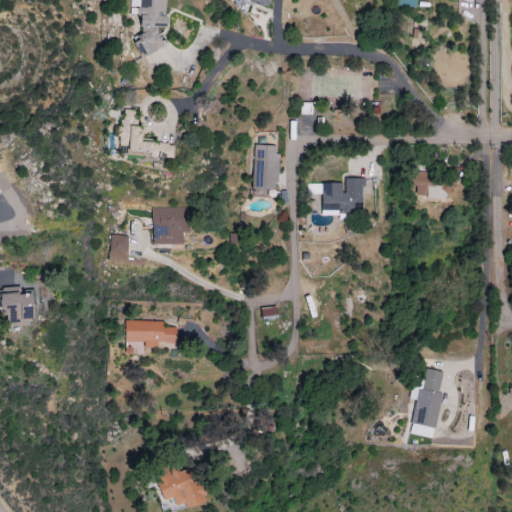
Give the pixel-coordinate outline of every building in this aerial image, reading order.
[(163,47),(156,33),(156,27),(166,28),(166,19),(165,17),(166,0),(129,0),(129,14),(140,15),(139,35),(133,38),(132,44),(140,58),(163,47)] [(243,0),(265,8),(267,0),(243,0)] [(413,0),(394,0),(394,7),(414,8),(413,0)] [(171,143),(137,142),(138,119),(133,119),(133,110),(119,110),(118,154),(171,155),(171,143)] [(276,146),(253,145),(251,190),(275,191),(276,146)] [(442,199),(443,186),(433,186),(434,173),(413,172),(412,187),(415,187),(414,198),(442,199)] [(307,184),(307,194),(320,194),(320,211),(337,210),(337,217),(361,217),(361,178),(342,179),(342,183),(307,184)] [(151,246),(181,245),(181,233),(188,233),(188,208),(150,208),(151,246)] [(126,254),(127,236),(109,235),(108,252),(126,254)] [(0,289),(0,311),(6,311),(7,327),(32,326),(30,293),(17,293),(17,289),(0,289)] [(260,309),(260,318),(275,317),(275,307),(260,309)] [(161,322),(124,321),(123,342),(143,343),(143,348),(156,348),(156,343),(175,344),(175,328),(161,328),(161,322)] [(430,439),(444,373),(422,369),(408,434),(430,439)] [(164,501),(169,498),(174,507),(181,503),(185,511),(205,500),(188,469),(179,474),(174,464),(151,477),(164,501)]
